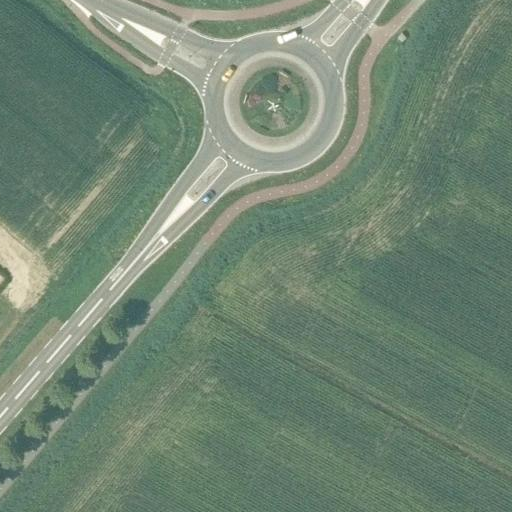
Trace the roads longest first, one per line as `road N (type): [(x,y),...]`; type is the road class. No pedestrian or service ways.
road 1 (tertiary): [(0,415),(162,229)]
road 2 (tertiary): [(245,160),(272,166),(310,151),(331,115),(324,74)]
